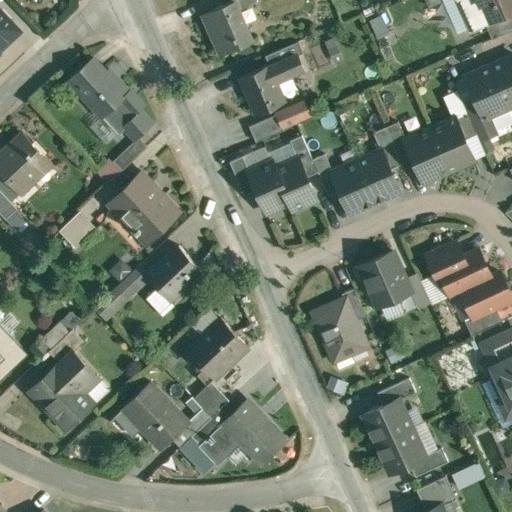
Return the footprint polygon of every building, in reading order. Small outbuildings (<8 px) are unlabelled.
[(234,0),(231,1),(203,14),(218,49),(237,41),(240,46),(252,40),(239,9),(234,0)] [(254,0),(230,0),(231,1),(234,0),(239,9),(255,2),(254,0)] [(511,0),(476,0),(487,24),(511,12),(511,0)] [(0,48),(20,29),(0,7),(0,48)] [(374,37),(386,33),(380,14),(367,19),(374,37)] [(299,41),(266,55),(270,64),(297,53),(298,55),(304,52),(299,41)] [(270,64),(240,77),(256,114),(286,101),(277,81),(304,70),(298,55),(297,53),(270,64)] [(93,56),(70,77),(105,116),(122,100),(132,91),(130,89),(120,78),(116,81),(93,56)] [(511,56),(491,65),(509,106),(511,105),(511,56)] [(491,65),(466,76),(476,99),(484,117),(489,115),(509,106),(491,65)] [(147,104),(132,87),(130,89),(132,91),(122,100),(135,115),(124,125),(137,138),(137,139),(140,136),(154,123),(141,109),(147,104)] [(465,104),(459,91),(447,96),(456,117),(465,137),(477,132),(465,104)] [(484,117),(476,99),(465,104),(477,132),(481,141),(488,138),(497,133),(489,115),(484,117)] [(292,106),(277,113),(277,114),(284,127),(298,121),(292,106)] [(277,114),(250,125),(257,141),(285,129),(284,127),(277,114)] [(454,117),(451,118),(451,119),(431,128),(450,169),(475,158),(465,137),(456,117),(454,118),(454,117)] [(399,121),(386,127),(402,163),(414,158),(406,139),(407,139),(399,121)] [(402,163),(386,127),(374,132),(382,149),(383,149),(391,168),(402,163)] [(407,139),(406,139),(414,158),(424,181),(450,169),(431,128),(407,139)] [(24,132),(10,145),(11,145),(0,155),(0,170),(2,173),(21,193),(36,179),(30,174),(48,157),(24,132)] [(303,135),(291,140),(299,158),(300,157),(308,176),(319,171),(314,158),(303,135)] [(137,138),(113,160),(122,170),(148,145),(140,136),(137,139),(137,138)] [(493,149),(488,138),(481,141),(486,152),(493,149)] [(382,149),(358,160),(376,201),(401,190),(391,168),(383,149),(382,149)] [(326,153),(314,158),(319,171),(330,195),(341,190),(333,171),(334,171),(326,153)] [(244,155),(231,161),(245,194),(257,189),(249,170),(250,170),(244,155)] [(299,158),(276,167),(291,201),(294,208),(318,198),(308,176),(300,157),(299,158)] [(250,170),(249,170),(257,189),(267,211),(291,201),(276,167),(273,160),(250,170)] [(334,171),(333,171),(341,190),(351,212),(376,201),(358,160),(334,171)] [(21,193),(2,173),(0,174),(0,187),(13,201),(21,193)] [(142,173),(111,202),(136,228),(134,230),(144,241),(174,213),(151,188),(154,185),(142,173)] [(13,201),(0,187),(0,211),(1,211),(7,218),(19,207),(13,201)] [(95,227),(79,211),(54,235),(70,251),(95,227)] [(457,241),(432,253),(452,295),(462,291),(461,289),(492,275),(480,248),(464,255),(457,241)] [(179,246),(148,276),(170,298),(201,269),(179,246)] [(394,250),(361,265),(379,305),(412,291),(406,278),(394,250)] [(133,270),(113,289),(123,300),(143,280),(133,270)] [(492,275),(461,289),(462,291),(473,315),(474,316),(497,306),(511,298),(511,293),(501,271),(492,275)] [(430,302),(417,273),(406,278),(412,291),(419,307),(430,302)] [(367,315),(355,287),(343,293),(345,299),(346,298),(356,320),(367,315)] [(345,299),(321,309),(326,320),(320,322),(333,352),(334,352),(340,367),(355,360),(351,352),(367,345),(356,320),(346,298),(345,299)] [(497,306),(474,316),(473,315),(466,319),(473,335),(503,320),(497,306)] [(221,321),(202,338),(200,336),(186,349),(213,378),(247,346),(220,317),(219,318),(221,321)] [(0,374),(23,353),(0,328),(0,374)] [(83,341),(71,328),(49,350),(60,361),(72,350),(73,351),(83,341)] [(511,329),(484,343),(494,365),(511,357),(511,329)] [(60,361),(32,387),(56,412),(59,409),(71,421),(67,425),(68,426),(92,403),(79,390),(96,375),(73,351),(72,350),(60,361)] [(511,357),(494,365),(494,366),(498,375),(493,378),(502,397),(507,395),(511,404),(511,357)] [(410,377),(378,392),(384,405),(399,397),(400,398),(417,390),(410,377)] [(228,400),(210,380),(193,396),(203,407),(211,416),(219,408),(228,400)] [(150,382),(110,420),(111,421),(119,413),(134,428),(140,422),(161,445),(160,446),(161,447),(183,427),(188,422),(188,421),(150,382)] [(384,405),(364,414),(378,443),(413,426),(400,398),(399,397),(384,405)] [(285,439),(247,398),(227,416),(199,443),(215,459),(226,449),(239,437),(251,449),(262,460),(285,439)] [(203,407),(188,421),(188,422),(183,427),(191,435),(191,434),(211,416),(203,407)] [(211,416),(191,434),(199,443),(227,416),(219,408),(211,416)] [(413,426),(378,443),(391,472),(411,463),(426,455),(426,454),(413,426)] [(199,443),(191,434),(191,435),(180,446),(203,471),(215,459),(199,443)] [(251,449),(239,437),(226,449),(234,457),(239,453),(243,456),(251,449)] [(443,447),(426,454),(426,455),(411,463),(416,475),(449,460),(443,447)] [(454,488),(481,475),(473,459),(446,473),(454,488)] [(446,475),(417,488),(427,510),(443,503),(443,504),(457,498),(446,475)] [(427,510),(423,511),(446,511),(443,504),(443,503),(427,510)]
